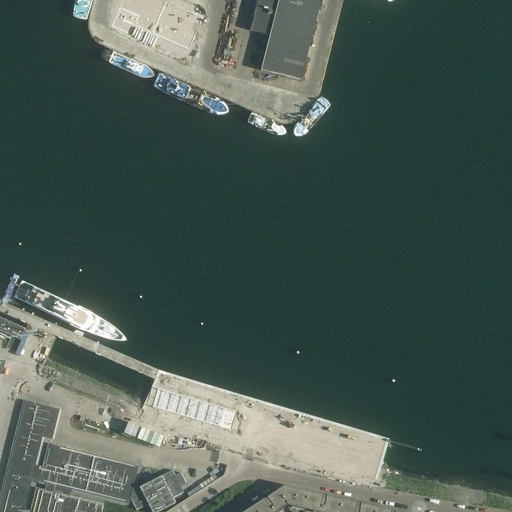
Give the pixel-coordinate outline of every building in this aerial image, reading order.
[(164,0),(122,0),(111,26),(129,34),(134,25),(188,49),(203,17),(164,0)] [(257,0),(250,31),(269,36),(260,71),(300,81),(320,0),(257,0)] [(25,329),(0,318),(0,331),(20,341),(25,329)] [(41,437),(52,440),(59,410),(48,408),(24,402),(0,497),(0,511),(101,511),(103,505),(68,496),(70,489),(96,496),(128,504),(129,500),(130,500),(136,510),(147,505),(143,497),(144,497),(151,511),(157,511),(175,503),(172,498),(183,492),(180,487),(186,484),(180,474),(175,476),(172,470),(139,487),(142,493),(141,494),(137,486),(132,486),(138,466),(47,443),(41,467),(34,466),(41,437)] [(253,507),(255,511),(276,511),(287,505),(283,487),(253,507)] [(318,511),(339,511),(342,500),(283,487),(287,505),(318,511)] [(342,500),(339,511),(374,511),(376,508),(342,500)]
